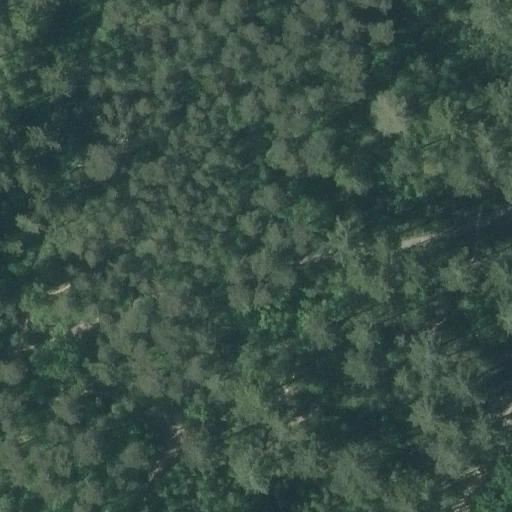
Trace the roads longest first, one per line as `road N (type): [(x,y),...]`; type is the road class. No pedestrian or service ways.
road 1 (track): [(142,511),(180,438),(277,346),(317,293),(373,98),(452,0)]
road 2 (unknown): [(0,355),(159,297),(331,252),(479,227),(511,209)]
